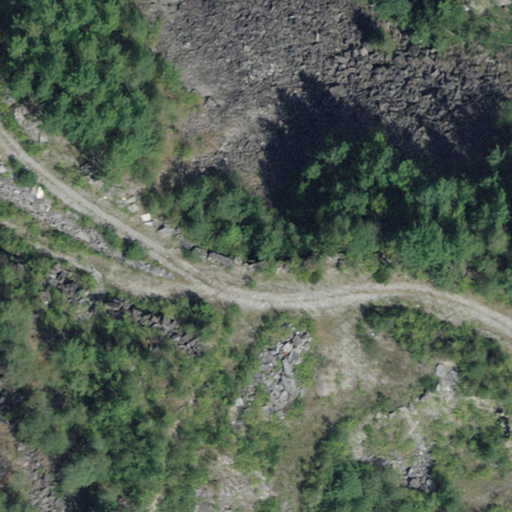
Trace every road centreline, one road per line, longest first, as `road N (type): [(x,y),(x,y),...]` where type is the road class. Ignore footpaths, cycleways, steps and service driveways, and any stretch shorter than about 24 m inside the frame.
road 1 (track): [(511,335),(486,317),(416,294),(321,301),(207,278),(151,253),(44,177),(0,123)]
road 2 (track): [(0,233),(135,283),(177,290),(207,278)]
road 3 (track): [(321,301),(306,401),(277,490),(281,511)]
road 4 (track): [(213,410),(265,290)]
